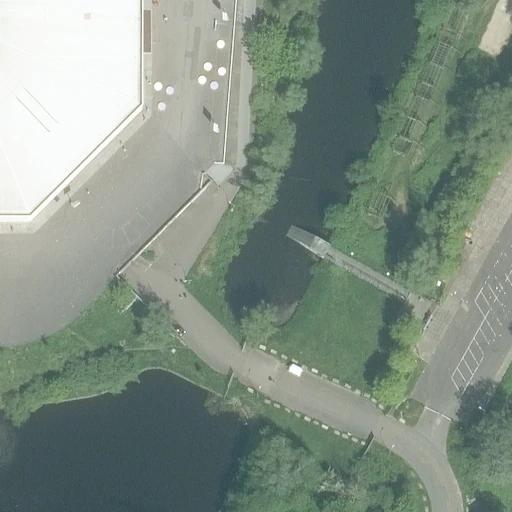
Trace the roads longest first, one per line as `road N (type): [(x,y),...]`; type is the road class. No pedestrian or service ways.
road 1 (residential): [(196,0),(179,128),(55,259),(0,258)]
road 2 (residential): [(248,0),(234,184),(156,293)]
